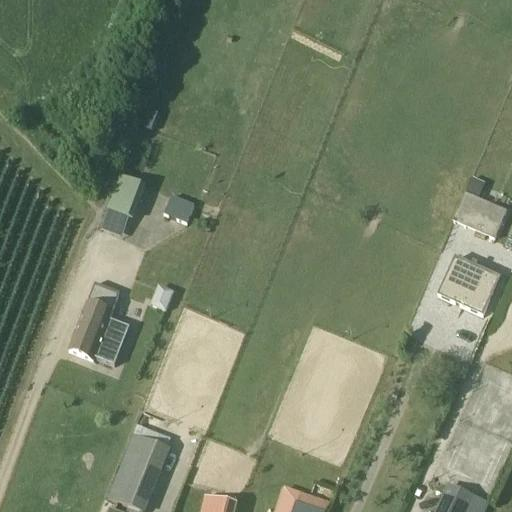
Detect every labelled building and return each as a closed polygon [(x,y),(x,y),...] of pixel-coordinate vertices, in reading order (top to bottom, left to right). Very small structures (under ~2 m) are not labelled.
[(134,224),(147,190),(120,180),(107,214),(134,224)] [(471,181),(452,225),(475,235),(486,239),(495,243),(507,215),(478,202),(485,186),(471,181)] [(163,218),(186,227),(194,210),(170,199),(163,218)] [(437,300),(482,320),(500,281),(455,261),(437,300)] [(86,307),(68,355),(92,364),(94,361),(114,369),(129,330),(109,322),(111,317),(119,296),(95,287),(87,308),(86,307)] [(471,324),(462,344),(477,350),(486,331),(471,324)] [(126,452),(106,502),(131,511),(145,511),(164,468),(170,452),(132,436),(126,452)] [(484,511),(487,506),(448,489),(437,511),(484,511)] [(236,511),(238,508),(204,500),(201,511),(236,511)]
